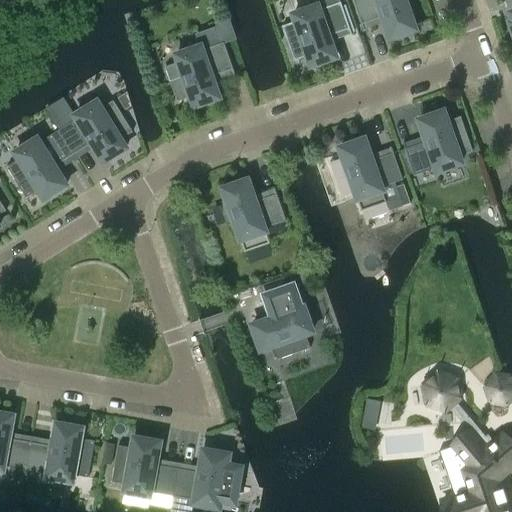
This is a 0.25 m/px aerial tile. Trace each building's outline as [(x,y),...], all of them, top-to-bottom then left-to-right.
[(292,22),(282,26),(294,61),(304,57),(308,56),(311,66),(336,57),(328,36),(332,35),(349,29),(351,35),(352,34),(341,2),(339,0),(315,0),(318,6),(293,14),(295,21),(292,22)] [(352,0),(364,30),(365,30),(363,24),(383,17),(390,38),(415,30),(410,15),(413,14),(414,14),(414,9),(413,5),(411,0),(410,0),(352,0)] [(227,19),(217,23),(222,39),(233,35),(227,19)] [(179,62),(165,67),(177,102),(191,97),(194,107),(219,98),(212,77),(232,69),(234,76),(235,75),(224,43),(202,50),(201,46),(176,55),(179,62)] [(57,131),(72,155),(92,143),(104,162),(126,148),(121,139),(133,132),(113,100),(101,108),(97,102),(75,116),(77,119),(57,131)] [(403,143),(414,175),(435,168),(437,172),(462,163),(459,156),(473,151),(460,116),(447,121),(444,111),(419,120),(426,141),(406,148),(404,142),(403,143)] [(72,155),(57,131),(40,142),(37,139),(15,153),(19,159),(7,166),(26,198),(38,190),(44,199),(66,185),(54,166),(72,155)] [(340,159),(330,162),(342,197),(352,193),(355,192),(359,203),(362,211),(386,202),(389,211),(411,203),(404,185),(397,187),(395,182),(402,179),(391,147),(390,147),(392,153),(375,159),(372,160),(364,139),(340,148),(343,157),(340,159)] [(264,228),(286,220),(274,188),(273,188),(275,194),(255,201),(248,180),(223,188),(228,202),(224,204),(224,209),(225,213),(227,218),(230,221),(231,221),(234,220),(245,251),(270,243),(264,228)] [(307,270),(297,273),(300,284),(311,280),(307,270)] [(262,285),(264,292),(286,284),(283,278),(262,285)] [(300,308),(293,287),(260,298),(260,300),(266,297),(273,318),(252,325),(261,350),(271,347),(275,360),(310,348),(309,345),(308,346),(304,335),(312,332),(304,307),(300,308)] [(438,373),(423,386),(426,405),(446,412),(450,408),(460,420),(471,432),(454,447),(440,451),(445,468),(455,497),(443,501),(446,511),(507,511),(506,506),(497,481),(511,468),(511,446),(503,436),(492,446),(473,422),(466,415),(456,402),(461,399),(457,379),(438,373)] [(484,387),(490,403),(507,406),(511,400),(511,376),(495,373),(484,387)] [(24,469),(26,470),(31,442),(9,438),(13,416),(0,413),(0,469),(3,470),(4,466),(12,467),(24,469)] [(377,420),(364,417),(362,428),(375,430),(377,420)] [(52,446),(31,442),(26,470),(47,474),(47,478),(73,482),(74,475),(88,477),(95,441),(80,438),(82,428),(56,424),(52,446)] [(151,492),(173,496),(178,468),(156,464),(160,442),(134,437),(132,448),(118,445),(112,481),(126,484),(124,491),(150,496),(151,492)] [(107,443),(103,463),(111,464),(114,444),(107,443)] [(199,472),(178,468),(173,496),(194,500),(194,504),(220,508),(221,501),(235,503),(241,467),(227,465),(229,454),(203,450),(199,472)] [(12,467),(10,478),(22,480),(24,469),(12,467)]
